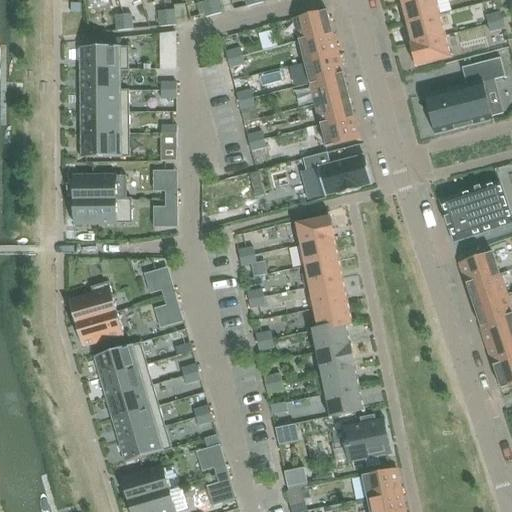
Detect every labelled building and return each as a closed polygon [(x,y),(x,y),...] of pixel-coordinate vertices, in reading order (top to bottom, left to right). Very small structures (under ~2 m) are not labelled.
[(413,0),(401,3),(406,24),(440,15),(435,0),(413,0)] [(218,3),(210,5),(213,16),(221,14),(218,3)] [(213,16),(210,5),(203,7),(205,18),(213,16)] [(500,10),(492,12),(495,23),(503,21),(500,10)] [(289,21),(295,43),(333,33),(327,11),(289,21)] [(167,15),(168,27),(176,26),(175,14),(167,15)] [(168,27),(167,15),(159,15),(160,27),(168,27)] [(440,15),(407,24),(412,45),(445,36),(440,15)] [(124,19),(126,31),(133,30),(132,18),(124,19)] [(116,20),(118,32),(125,31),(124,19),(116,20)] [(503,22),(495,24),(498,35),(506,33),(503,22)] [(295,44),(300,64),(339,54),(333,34),(295,44)] [(445,36),(412,45),(418,67),(451,58),(445,36)] [(129,70),(129,48),(80,48),(80,71),(120,71),(129,70)] [(226,53),(228,61),(240,58),(238,50),(226,53)] [(300,65),(306,85),(344,75),(339,55),(300,65)] [(228,61),(230,69),(242,66),(240,58),(228,61)] [(425,98),(434,137),(493,122),(484,85),(506,79),(502,59),(469,68),(474,86),(425,98)] [(164,62),(164,70),(176,70),(176,62),(164,62)] [(80,71),(81,93),(119,92),(120,71),(80,71)] [(306,86),(311,106),(349,96),(344,76),(306,86)] [(165,84),(165,92),(177,92),(177,84),(165,84)] [(130,114),(129,92),(119,92),(81,93),(81,114),(130,114)] [(177,92),(165,92),(165,100),(177,100),(177,92)] [(237,95),(239,103),(250,100),(248,92),(237,95)] [(311,107),(317,127),(355,117),(349,96),(311,107)] [(250,100),(239,103),(241,110),(252,107),(250,100)] [(130,135),(130,114),(81,114),(81,136),(130,135)] [(317,127),(322,149),(360,139),(355,117),(317,127)] [(165,127),(165,135),(177,135),(177,127),(165,127)] [(248,137),(250,144),(261,141),(259,134),(248,137)] [(130,135),(81,136),(81,159),(130,158),(130,135)] [(177,135),(165,135),(165,143),(177,143),(177,135)] [(261,142),(250,145),(252,152),(263,149),(261,142)] [(325,154),(301,160),(304,173),(319,170),(325,196),(335,194),(335,196),(359,190),(358,188),(372,184),(364,157),(329,166),(325,154)] [(258,173),(250,176),(255,198),(264,196),(258,173)] [(74,177),(74,201),(132,201),(132,200),(117,200),(117,177),(74,177)] [(476,191),(442,202),(447,217),(444,218),(445,219),(447,219),(449,226),(447,227),(447,228),(449,227),(454,242),(511,223),(511,222),(499,184),(481,190),(480,187),(479,187),(480,190),(477,191),(476,189),(475,189),(476,191)] [(132,225),(132,201),(74,201),(74,225),(132,225)] [(296,224),(301,246),(334,239),(329,217),(296,224)] [(334,239),(301,247),(305,268),(339,260),(334,239)] [(254,255),(252,247),(237,250),(238,258),(254,255)] [(497,251),(460,264),(467,286),(500,275),(504,273),(497,251)] [(255,262),(254,255),(238,258),(240,265),(255,262)] [(339,261),(305,269),(309,289),(343,281),(339,261)] [(507,296),(500,275),(467,286),(474,306),(507,296)] [(343,282),(309,289),(314,310),(347,302),(343,282)] [(69,302),(76,325),(122,311),(115,288),(69,302)] [(174,288),(162,292),(164,299),(176,296),(174,288)] [(248,294),(249,302),(264,298),(262,291),(248,294)] [(176,296),(164,299),(166,307),(178,303),(176,296)] [(511,311),(507,296),(474,306),(481,328),(511,317),(511,311)] [(265,305),(264,298),(249,302),(250,308),(265,305)] [(314,310),(318,331),(352,324),(347,303),(314,310)] [(122,312),(76,326),(83,348),(129,334),(122,312)] [(511,317),(481,328),(487,347),(511,339),(511,317)] [(312,332),(317,353),(350,346),(346,325),(312,332)] [(256,336),(258,344),(272,341),(270,333),(256,336)] [(511,339),(487,348),(494,368),(511,361),(511,339)] [(272,341),(258,344),(259,351),(273,348),(272,341)] [(141,344),(94,358),(100,379),(147,365),(141,344)] [(179,348),(181,356),(193,352),(190,345),(179,348)] [(317,354),(321,374),(355,367),(351,346),(317,354)] [(511,361),(494,368),(501,390),(511,386),(511,361)] [(147,365),(100,379),(107,400),(153,386),(147,365)] [(185,369),(187,377),(199,373),(196,366),(185,369)] [(355,368),(321,375),(326,396),(359,388),(355,368)] [(199,373),(187,377),(189,384),(201,381),(199,373)] [(265,378),(267,386),(281,383),(279,375),(265,378)] [(281,383),(267,386),(268,393),(282,390),(281,383)] [(153,386),(107,400),(113,421),(160,407),(153,386)] [(326,396),(331,418),(364,411),(359,389),(326,396)] [(287,412),(285,404),(271,407),(273,415),(287,412)] [(160,407),(113,421),(119,442),(166,428),(160,407)] [(197,410),(199,418),(211,415),(209,407),(197,410)] [(211,415),(199,418),(202,426),(213,422),(211,415)] [(352,464),(392,455),(385,419),(377,421),(375,416),(361,420),(362,425),(344,429),(352,464)] [(296,425),(276,429),(279,446),(299,441),(296,425)] [(166,428),(119,442),(125,464),(172,450),(166,428)] [(217,437),(207,440),(209,449),(220,446),(217,437)] [(226,465),(214,469),(216,477),(228,473),(226,465)] [(122,479),(128,502),(174,489),(168,466),(122,479)] [(304,469),(285,473),(289,492),(308,488),(304,469)] [(359,478),(363,500),(402,492),(397,470),(359,478)] [(228,473),(216,477),(219,484),(230,481),(228,473)] [(174,489),(128,503),(131,511),(180,511),(181,511),(174,489)] [(405,511),(402,493),(363,501),(365,511),(405,511)]
